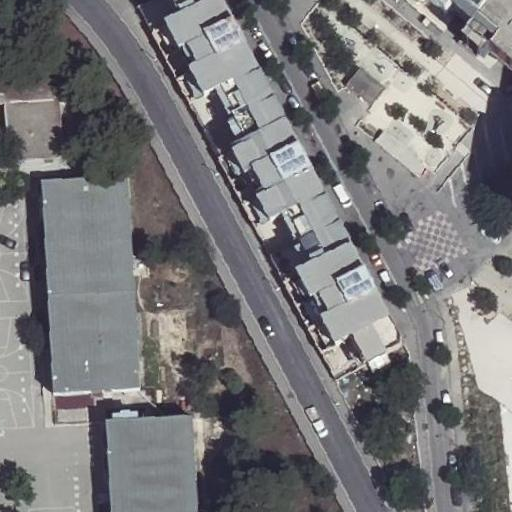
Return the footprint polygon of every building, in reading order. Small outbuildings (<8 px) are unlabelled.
[(222,0),(154,0),(139,8),(204,131),(272,95),(222,0)] [(482,36),(506,0),(427,0),(446,15),(452,10),(482,36)] [(511,0),(506,0),(482,36),(495,46),(490,51),(511,69),(511,0)] [(9,160),(64,159),(58,66),(3,67),(4,93),(5,104),(9,160)] [(388,90),(362,70),(348,88),(374,108),(388,90)] [(272,95),(204,131),(268,253),(337,217),(272,95)] [(377,144),(397,160),(404,151),(384,135),(377,144)] [(398,162),(418,178),(426,169),(406,153),(398,162)] [(0,175),(77,172),(78,181),(98,180),(95,158),(64,159),(9,160),(0,160),(0,175)] [(56,397),(87,395),(141,392),(129,178),(98,180),(78,181),(44,183),(56,397)] [(337,217),(268,253),(333,376),(401,340),(337,217)] [(139,405),(140,421),(162,419),(158,392),(141,392),(87,395),(88,408),(139,405)] [(162,419),(140,421),(107,423),(111,511),(197,511),(192,417),(162,419)]
